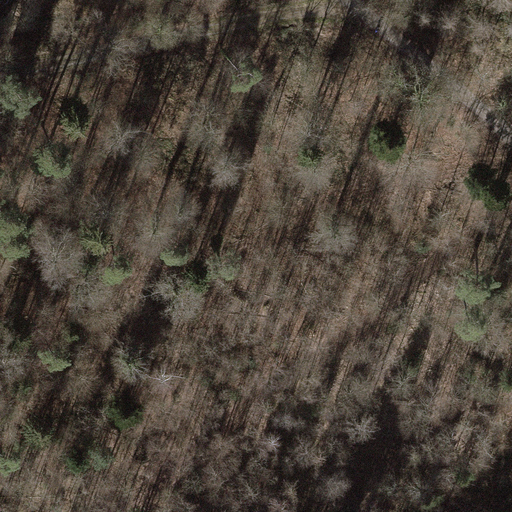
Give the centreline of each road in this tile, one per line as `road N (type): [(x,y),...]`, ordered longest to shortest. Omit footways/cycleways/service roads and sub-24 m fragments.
road 1 (track): [(0,73),(348,8),(349,0)]
road 2 (track): [(511,144),(339,0)]
